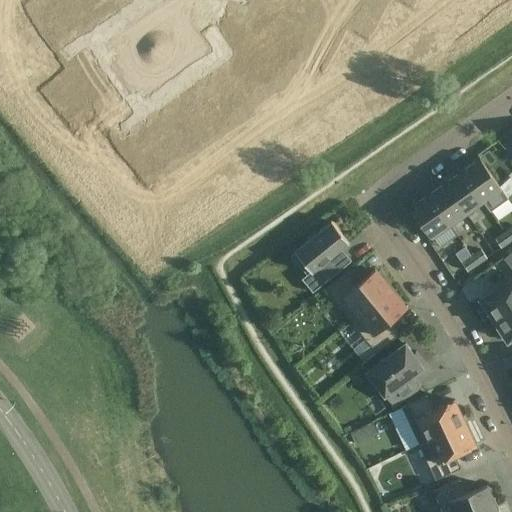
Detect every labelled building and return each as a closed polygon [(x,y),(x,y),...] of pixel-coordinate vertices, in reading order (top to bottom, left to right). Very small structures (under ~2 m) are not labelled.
[(72,0),(62,0),(52,7),(74,38),(91,27),(72,0)] [(97,0),(72,0),(91,27),(108,15),(97,0)] [(122,0),(97,0),(108,15),(124,3),(122,0)] [(315,0),(306,17),(324,26),(331,11),(353,23),(364,0),(315,0)] [(52,7),(35,19),(57,50),(74,38),(52,7)] [(244,9),(236,26),(246,32),(255,15),(244,9)] [(282,10),(262,48),(279,57),(287,42),(309,54),(321,31),(282,10)] [(240,36),(228,44),(233,51),(244,43),(240,36)] [(244,43),(233,51),(237,57),(249,49),(244,43)] [(249,49),(237,57),(241,63),(253,55),(249,49)] [(253,55),(241,63),(246,70),(257,61),(253,55)] [(89,56),(58,78),(70,94),(69,95),(69,96),(101,73),(89,56)] [(257,61),(246,70),(250,76),(262,68),(257,61)] [(262,68),(250,76),(255,82),(266,74),(262,68)] [(221,69),(204,81),(226,112),(243,100),(221,69)] [(101,73),(69,96),(81,114),(82,113),(82,112),(113,90),(114,91),(115,90),(102,72),(101,73)] [(266,74),(255,82),(259,88),(270,80),(266,74)] [(270,80),(259,88),(263,94),(275,86),(270,80)] [(204,81),(187,93),(209,124),(226,112),(204,81)] [(275,86),(263,94),(268,101),(279,93),(275,86)] [(113,90),(82,112),(82,113),(94,130),(125,108),(114,91),(113,90)] [(187,93),(170,104),(192,136),(209,124),(187,93)] [(170,104),(154,116),(175,147),(192,136),(170,104)] [(154,116),(137,128),(159,159),(175,147),(154,116)] [(137,128),(119,140),(141,171),(159,159),(137,128)] [(494,162),(488,153),(480,158),(487,167),(494,162)] [(480,158),(462,170),(484,201),(490,210),(508,198),(507,197),(500,186),(480,158)] [(462,170),(445,182),(467,213),(484,201),(462,170)] [(511,189),(506,180),(500,186),(507,197),(511,193),(511,189)] [(445,182),(427,195),(449,226),(467,213),(445,182)] [(427,195),(410,207),(431,238),(438,247),(456,235),(449,226),(427,195)] [(349,242),(342,233),(331,220),(317,232),(315,230),(307,237),(309,239),(300,246),(301,246),(295,251),(311,270),(302,278),(313,292),(351,260),(341,248),(349,242)] [(511,241),(505,232),(495,239),(501,247),(511,241)] [(472,256),(477,264),(487,257),(481,249),(472,256)] [(495,320),(511,308),(511,252),(504,258),(511,268),(511,279),(482,300),(495,320)] [(468,271),(477,264),(472,256),(462,263),(468,271)] [(351,321),(391,288),(375,269),(357,284),(347,271),(325,289),(351,321)] [(407,308),(391,288),(351,321),(377,352),(399,334),(389,322),(407,308)] [(511,308),(495,320),(508,340),(511,337),(511,308)] [(410,377),(411,378),(412,377),(412,376),(423,367),(422,365),(425,363),(417,351),(413,354),(406,343),(367,371),(385,395),(386,395),(393,406),(413,392),(405,381),(410,377)] [(418,443),(465,422),(455,400),(434,409),(427,395),(401,407),(418,443)] [(476,444),(465,422),(418,443),(435,480),(461,468),(455,454),(476,444)] [(442,511),(485,511),(496,508),(487,485),(465,493),(460,480),(434,490),(442,511)]
